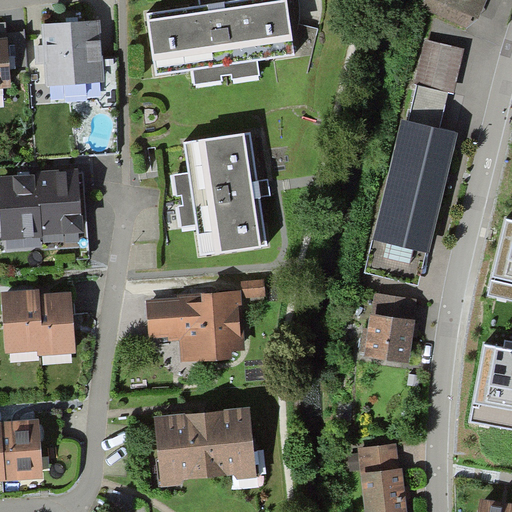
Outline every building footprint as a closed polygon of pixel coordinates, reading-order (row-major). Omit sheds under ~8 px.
[(262,64),(296,59),(287,0),(255,0),(205,7),(149,14),(158,79),(195,74),(197,89),(265,80),(262,64)] [(444,0),(478,12),(481,0),(444,0)] [(49,86),(105,82),(100,23),(73,25),(45,27),(49,86)] [(457,89),(467,46),(427,37),(417,79),(457,89)] [(0,91),(11,91),(8,43),(0,43),(0,91)] [(431,256),(460,139),(405,126),(377,243),(431,256)] [(203,257),(261,249),(253,188),(246,139),(187,147),(192,178),(176,180),(183,230),(199,228),(203,257)] [(81,195),(80,172),(25,174),(0,175),(0,236),(0,247),(83,244),(81,195)] [(511,220),(505,219),(487,295),(511,301),(511,220)] [(236,360),(247,346),(245,291),(199,292),(199,301),(147,301),(147,338),(184,338),(184,360),(236,360)] [(43,358),(77,356),(73,299),(49,300),(43,301),(42,293),(25,294),(2,296),(6,352),(43,349),(43,358)] [(366,358),(411,364),(415,331),(417,317),(411,316),(412,301),(374,297),(371,319),(366,358)] [(511,350),(485,346),(472,421),(511,428),(511,350)] [(165,484),(257,473),(250,408),(204,413),(158,418),(165,484)] [(7,486),(42,483),(38,424),(16,426),(2,427),(7,486)] [(367,511),(408,511),(406,493),(400,442),(360,447),(367,511)] [(511,511),(511,502),(509,502),(483,497),(480,511),(511,511)]
